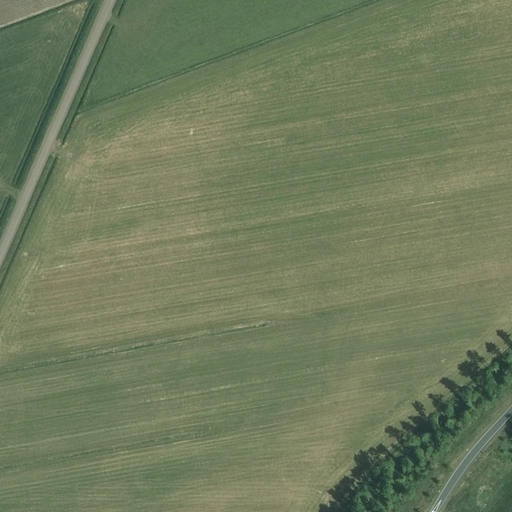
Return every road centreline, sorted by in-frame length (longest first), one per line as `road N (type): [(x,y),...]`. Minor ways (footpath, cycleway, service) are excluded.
road 1 (unclassified): [(0,253),(109,0)]
road 2 (trunk): [(511,409),(432,511)]
